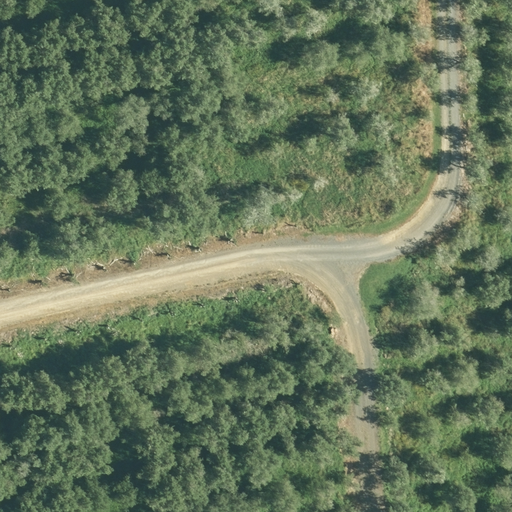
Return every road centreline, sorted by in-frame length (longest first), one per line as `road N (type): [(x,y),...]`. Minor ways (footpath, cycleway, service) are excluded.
road 1 (track): [(0,318),(205,277),(315,267),(347,326),(366,511)]
road 2 (track): [(315,267),(387,244),(428,218),(445,189),(447,0)]
